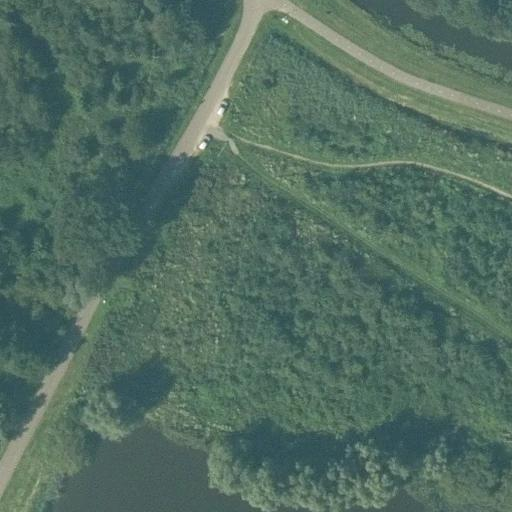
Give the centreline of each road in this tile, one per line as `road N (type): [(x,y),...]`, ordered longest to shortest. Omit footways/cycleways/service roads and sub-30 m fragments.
road 1 (unclassified): [(0,480),(233,58),(251,0)]
road 2 (unknown): [(511,194),(405,161),(334,168),(194,126)]
